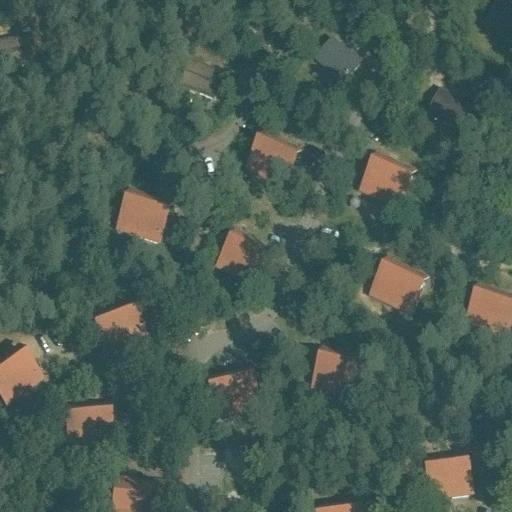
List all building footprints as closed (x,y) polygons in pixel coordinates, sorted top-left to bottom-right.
[(511,12),(499,4),(484,28),(511,45),(511,12)] [(0,43),(0,71),(36,66),(30,38),(0,43)] [(362,65),(332,42),(315,64),(345,88),(362,65)] [(190,63),(180,89),(214,103),(225,77),(190,63)] [(440,92),(428,117),(461,135),(474,109),(440,92)] [(262,140),(250,166),(268,174),(264,183),(282,192),(299,156),(262,140)] [(382,195),(378,205),(397,213),(413,177),(377,161),(365,187),(382,195)] [(142,228),(139,238),(158,244),(170,207),(130,194),(122,222),(142,228)] [(239,270),(234,280),(252,289),(271,255),(236,236),(222,261),(239,270)] [(395,298),(391,308),(409,317),(426,281),(388,263),(376,289),(395,298)] [(490,324),(487,334),(506,340),(511,323),(511,300),(479,290),(470,317),(490,324)] [(120,336),(124,346),(143,339),(129,302),(90,317),(100,344),(120,336)] [(0,359),(0,396),(16,384),(23,392),(39,380),(15,348),(0,359)] [(324,353),(317,381),(338,386),(335,396),(355,402),(365,364),(324,353)] [(237,404),(239,414),(259,409),(250,371),(209,381),(216,409),(237,404)] [(65,410),(67,439),(89,437),(90,448),(110,446),(107,407),(65,410)] [(450,488),(451,498),(471,496),(466,457),(427,462),(430,490),(450,488)] [(162,511),(165,486),(114,482),(111,511),(162,511)] [(360,511),(359,502),(317,509),(317,511),(360,511)]
